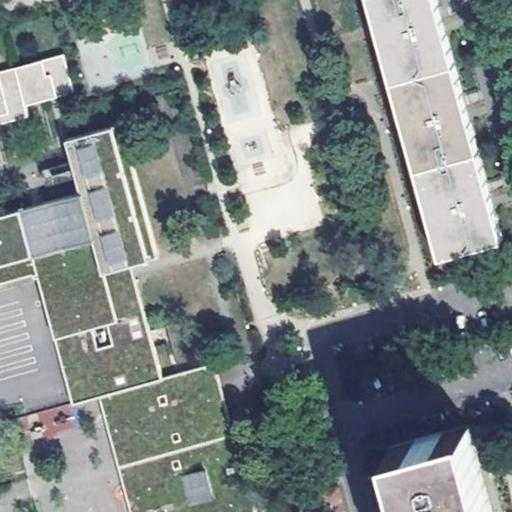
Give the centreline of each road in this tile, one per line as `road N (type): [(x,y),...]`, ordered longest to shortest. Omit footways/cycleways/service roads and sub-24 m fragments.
road 1 (residential): [(511,282),(312,339)]
road 2 (residential): [(337,427),(511,379)]
road 3 (residential): [(511,162),(467,0)]
